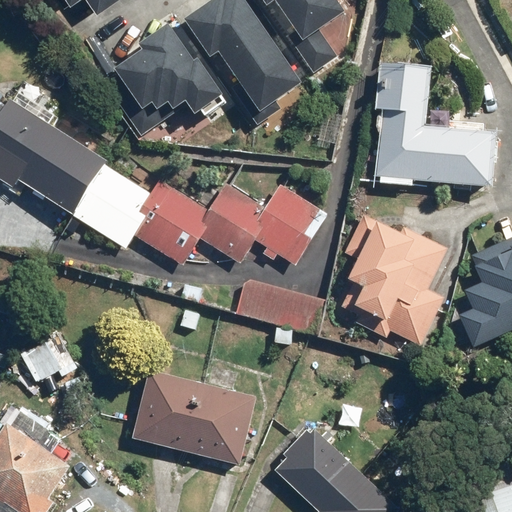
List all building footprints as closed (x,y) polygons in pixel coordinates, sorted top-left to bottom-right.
[(57,0),(62,6),(71,0),(83,0),(92,12),(110,0),(57,0)] [(235,0),(218,0),(181,26),(207,63),(215,58),(235,87),(230,91),(256,129),(280,112),(276,105),(298,90),(235,0)] [(253,0),(262,12),(271,6),(292,38),(288,41),(311,77),(338,60),(320,33),(342,19),(329,0),(253,0)] [(188,67),(164,30),(135,49),(139,55),(100,80),(139,139),(171,118),(169,116),(183,107),(192,120),(199,115),(202,120),(221,107),(193,64),(188,67)] [(427,71),(378,67),(374,114),(380,115),(373,181),(378,182),(377,187),(410,190),(410,185),(488,192),(493,137),(484,136),(485,126),(422,120),(427,71)] [(263,211),(225,187),(208,213),(159,182),(151,196),(7,104),(4,109),(0,106),(0,173),(124,252),(132,239),(179,269),(197,241),(238,267),(254,244),(264,250),(261,256),(272,263),(275,257),(294,269),(326,218),(278,187),(263,211)] [(398,237),(362,218),(342,256),(354,263),(343,284),(351,288),(340,310),(357,319),(353,325),(384,341),(388,335),(416,349),(442,300),(426,292),(446,253),(401,230),(398,237)] [(469,351),(511,332),(511,239),(471,257),(475,267),(470,269),(477,286),(460,294),(469,313),(455,319),(469,351)] [(244,285),(235,315),(315,338),(325,305),(248,282),(244,285)] [(254,401),(147,375),(130,443),(238,468),(254,401)] [(47,432),(15,411),(0,435),(0,511),(48,511),(53,506),(46,501),(67,470),(35,449),(47,432)] [(393,511),(306,431),(279,459),(282,462),(271,474),(311,511),(393,511)] [(511,511),(511,493),(502,465),(456,481),(466,511),(511,511)]
